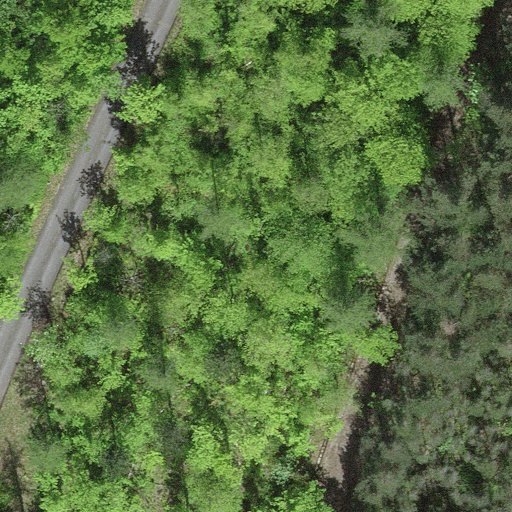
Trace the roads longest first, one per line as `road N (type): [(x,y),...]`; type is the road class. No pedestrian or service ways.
road 1 (track): [(323,511),(473,90),(511,11)]
road 2 (unclassified): [(160,0),(0,362)]
